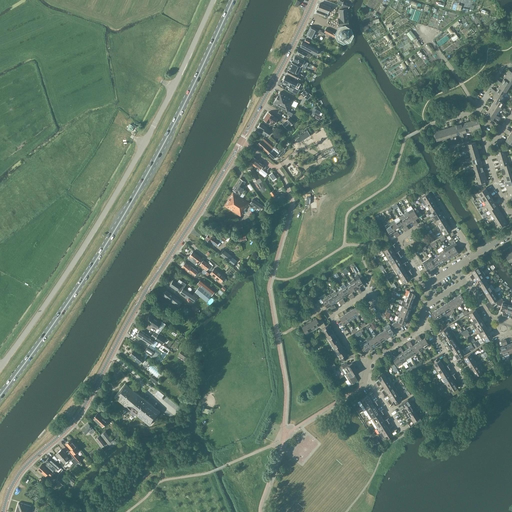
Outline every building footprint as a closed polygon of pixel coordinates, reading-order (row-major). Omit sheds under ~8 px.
[(318,10),(328,14),(330,7),(320,3),(318,10)] [(347,9),(339,10),(340,19),(338,19),(339,27),(349,26),(348,18),(347,9)] [(311,26),(306,36),(312,39),(316,32),(323,35),(324,33),(311,26)] [(341,30),(341,29),(340,30),(339,33),(338,33),(338,34),(339,34),(340,37),(340,38),(343,39),(343,40),(344,40),(347,38),(347,39),(348,38),(350,35),(350,34),(349,31),(348,30),(345,29),(345,28),(344,28),(344,29),(341,30)] [(335,38),(337,34),(326,29),(324,32),(335,38)] [(415,37),(411,31),(406,34),(411,41),(415,37)] [(316,55),(320,57),(322,52),(319,50),(303,42),(300,47),(316,55)] [(297,54),(303,58),(304,55),(309,58),(310,55),(299,49),(297,54)] [(296,56),(293,61),(298,63),(297,64),(301,66),(305,68),(306,68),(305,68),(308,63),(304,61),(296,56)] [(288,70),(286,74),(287,74),(288,74),(293,77),(294,77),(294,78),(295,76),(298,78),(299,76),(297,75),(298,73),(301,67),(291,63),(289,68),(289,69),(289,68),(290,69),(289,71),(288,70)] [(503,79),(511,84),(511,82),(511,78),(506,75),(503,79)] [(296,94),(300,90),(298,89),(300,84),(291,79),(285,76),(282,82),(287,84),(287,86),(291,88),(291,86),(295,88),(293,93),(296,94)] [(503,79),(501,82),(501,84),(508,88),(511,84),(503,79)] [(501,84),(500,85),(498,88),(506,93),(508,88),(501,84)] [(496,91),(495,92),(503,97),(506,93),(498,88),(496,91)] [(305,89),(300,94),(304,97),(308,93),(305,89)] [(276,98),(291,106),(294,100),(280,92),(278,96),(277,96),(276,98)] [(493,97),(496,99),(496,98),(500,101),(503,97),(495,92),(495,93),(493,97)] [(291,106),(276,98),(275,100),(276,100),(273,105),(288,112),(291,106)] [(496,98),(496,99),(493,103),(501,108),(501,107),(501,106),(503,103),(500,101),(496,98)] [(490,107),(498,112),(500,109),(501,108),(493,103),(490,107)] [(498,112),(490,107),(488,111),(495,116),(496,115),(498,112)] [(274,116),(268,112),(263,120),(269,123),(271,120),(275,123),(278,119),(274,116)] [(487,112),(485,116),(492,121),(494,117),(495,116),(487,112)] [(289,117),(286,120),(290,126),(294,122),(289,117)] [(478,119),(471,121),(473,130),(480,128),(478,119)] [(291,126),(290,126),(286,121),(282,124),(287,129),(291,126)] [(463,124),(466,132),(473,130),(471,121),(463,124)] [(260,123),(257,128),(258,128),(263,132),(262,133),(266,136),(268,134),(270,130),(268,129),(260,124),(260,123)] [(299,138),(298,141),(299,143),(310,135),(307,131),(300,136),(299,138)] [(263,139),(258,145),(268,154),(274,159),(276,156),(277,156),(276,155),(279,153),(278,152),(263,139)] [(496,153),(498,160),(506,157),(504,150),(496,153)] [(247,163),(251,165),(252,163),(260,169),(263,165),(255,159),(252,156),(247,163)] [(498,160),(500,167),(509,165),(506,157),(498,160)] [(248,171),(254,181),(255,180),(257,184),(258,184),(263,193),(266,191),(259,178),(258,178),(253,168),(248,171)] [(277,178),(272,172),(268,175),(271,178),(273,181),(274,180),(277,178)] [(487,181),(485,176),(477,179),(478,183),(475,185),(476,189),(486,186),(485,182),(487,181)] [(240,179),(233,190),(234,191),(233,193),(233,192),(224,206),(240,216),(243,212),(243,213),(250,203),(239,196),(241,193),(245,187),(243,185),(245,182),(240,179)] [(480,196),(481,197),(488,193),(486,188),(478,193),(480,196)] [(422,197),(425,202),(431,198),(428,193),(422,197)] [(482,198),(484,202),(491,197),(488,193),(481,197),(482,198)] [(486,205),(486,206),(494,201),(491,197),(484,202),(486,205)] [(425,202),(428,207),(434,202),(431,198),(425,202)] [(264,207),(254,200),(251,204),(262,211),(264,207)] [(486,208),(488,211),(489,210),(496,205),(494,201),(486,206),(487,207),(486,208)] [(428,207),(431,211),(437,207),(434,202),(428,207)] [(491,213),(492,215),(499,210),(496,205),(489,210),(491,213)] [(432,213),(433,216),(440,212),(437,207),(431,211),(429,212),(430,214),(432,213)] [(492,216),(494,219),(502,214),(499,210),(492,215),(492,216)] [(408,211),(403,214),(409,223),(413,220),(409,214),(408,211)] [(414,211),(409,214),(413,220),(414,222),(416,225),(418,224),(415,219),(418,217),(414,211)] [(432,217),(435,221),(443,216),(440,212),(433,216),(432,217)] [(403,214),(398,217),(407,231),(409,229),(406,225),(409,223),(403,214)] [(494,219),(497,223),(505,218),(502,214),(494,219)] [(435,221),(438,226),(446,221),(443,216),(435,221)] [(398,217),(394,220),(399,229),(402,227),(405,232),(407,231),(398,217)] [(507,223),(505,218),(497,223),(500,228),(503,226),(506,224),(507,223)] [(394,220),(389,223),(398,236),(400,235),(397,231),(399,229),(394,220)] [(438,226),(440,230),(448,225),(446,221),(438,226)] [(398,236),(389,223),(385,226),(384,225),(381,227),(385,232),(387,230),(390,235),(393,233),(396,238),(398,236)] [(448,225),(440,230),(443,235),(445,234),(451,230),(448,225)] [(205,239),(210,243),(215,237),(210,233),(205,239)] [(455,242),(448,247),(453,256),(455,255),(456,256),(459,254),(455,248),(458,247),(455,242)] [(382,252),(385,256),(393,251),(392,248),(396,246),(395,244),(390,247),(390,246),(384,250),(384,251),(382,252)] [(448,247),(443,250),(449,259),(453,256),(448,247)] [(232,256),(223,250),(220,254),(229,260),(232,256)] [(439,253),(440,255),(444,261),(449,259),(443,250),(439,253)] [(385,256),(388,261),(401,253),(400,251),(395,254),(393,251),(385,256)] [(199,257),(193,252),(189,257),(198,264),(202,259),(199,257)] [(388,261),(391,265),(399,260),(397,258),(402,255),(401,253),(388,261)] [(440,255),(436,258),(440,264),(440,266),(443,264),(442,263),(444,261),(440,255)] [(431,256),(429,258),(430,259),(435,267),(440,264),(436,258),(433,259),(431,256)] [(435,267),(430,259),(429,258),(422,263),(424,266),(427,265),(430,269),(430,270),(435,267)] [(210,266),(203,260),(200,265),(207,271),(210,266)] [(391,265),(394,270),(402,265),(399,260),(391,265)] [(397,275),(398,274),(405,270),(403,267),(408,264),(406,262),(402,265),(394,270),(397,275)] [(182,267),(187,272),(188,271),(194,275),(198,271),(191,266),(191,267),(186,263),(182,267)] [(474,276),(482,271),(479,266),(478,267),(471,271),(474,276)] [(214,269),(210,274),(221,283),(222,281),(225,277),(214,269)] [(398,274),(401,278),(412,271),(411,269),(406,272),(405,270),(398,274)] [(412,271),(401,278),(400,279),(402,284),(404,283),(411,279),(409,276),(413,273),(412,271)] [(477,281),(483,277),(485,276),(482,271),(474,276),(477,281)] [(353,278),(354,280),(359,288),(364,285),(363,284),(366,282),(361,274),(353,278)] [(480,285),(486,281),(483,277),(477,281),(480,285)] [(173,280),(169,286),(177,291),(178,290),(181,292),(180,293),(193,302),(196,297),(197,297),(199,294),(207,301),(211,296),(203,289),(199,286),(193,295),(183,288),(184,288),(186,284),(182,282),(180,285),(173,281),(173,280)] [(200,280),(197,284),(199,286),(203,289),(211,296),(212,295),(214,292),(200,280)] [(349,282),(350,284),(354,290),(357,295),(359,294),(356,289),(359,288),(354,280),(349,282)] [(481,287),(483,290),(489,286),(491,285),(488,280),(486,281),(480,285),(478,286),(475,288),(476,290),(481,287)] [(350,284),(346,287),(352,298),(354,297),(352,292),(354,290),(350,284)] [(483,290),(486,294),(492,290),(489,286),(483,290)] [(346,287),(341,290),(345,296),(348,294),(351,299),(352,298),(346,287)] [(405,296),(406,296),(415,299),(415,297),(417,298),(418,294),(415,294),(417,290),(411,288),(410,291),(407,290),(405,296)] [(484,295),(481,297),(482,299),(485,297),(486,297),(487,297),(489,299),(497,294),(494,289),(492,290),(486,294),(484,295)] [(341,290),(337,293),(343,304),(345,302),(342,298),(345,296),(341,290)] [(173,295),(172,296),(166,291),(163,296),(178,307),(182,302),(173,295)] [(331,294),(332,295),(336,302),(339,300),(342,305),(343,304),(337,293),(336,291),(331,294)] [(486,304),(488,309),(493,306),(492,303),(496,301),(498,304),(498,305),(502,299),(499,298),(497,294),(489,299),(490,301),(489,302),(489,304),(487,303),(486,304)] [(332,295),(328,298),(327,298),(331,305),(336,302),(332,295)] [(461,295),(456,298),(460,304),(465,301),(461,295)] [(327,298),(328,298),(326,296),(321,299),(323,301),(327,308),(330,306),(332,310),(334,309),(332,306),(331,305),(327,298)] [(415,299),(406,296),(404,301),(414,305),(415,302),(414,301),(415,299)] [(456,298),(451,300),(455,307),(456,308),(461,306),(460,304),(456,298)] [(503,301),(502,299),(498,305),(501,306),(500,310),(503,311),(502,312),(503,313),(502,316),(504,317),(508,303),(503,301)] [(451,300),(447,303),(452,312),(454,311),(453,309),(455,307),(451,300)] [(404,301),(403,301),(401,306),(402,306),(411,309),(411,307),(413,308),(414,305),(404,301)] [(447,303),(442,306),(446,313),(448,315),(452,312),(447,303)] [(353,309),(357,316),(362,313),(358,306),(353,309)] [(402,306),(400,311),(409,314),(411,309),(402,306)] [(442,306),(438,309),(442,316),(446,313),(442,306)] [(357,316),(353,309),(349,312),(353,319),(355,317),(356,319),(358,317),(357,316)] [(442,316),(438,309),(433,312),(433,313),(431,314),(436,323),(443,318),(442,316)] [(470,316),(472,318),(478,314),(475,310),(466,315),(468,317),(470,316)] [(400,311),(398,316),(407,319),(409,314),(400,311)] [(349,312),(344,315),(348,321),(353,319),(349,312)] [(471,323),(472,324),(481,319),(478,314),(472,318),(473,321),(471,323)] [(146,321),(158,329),(162,323),(150,315),(146,321)] [(348,321),(344,315),(339,318),(343,324),(348,321)] [(407,319),(398,316),(396,321),(392,324),(395,330),(404,325),(403,324),(405,325),(407,319)] [(322,328),(326,326),(322,320),(318,322),(316,318),(311,321),(315,328),(320,325),(322,328)] [(475,329),(477,328),(484,324),(481,319),(472,324),(475,329)] [(311,331),(315,328),(311,321),(307,324),(311,331)] [(440,332),(443,336),(449,332),(451,331),(449,329),(455,326),(453,323),(440,332)] [(306,334),(311,331),(307,324),(302,327),(306,334)] [(325,333),(331,329),(328,324),(326,326),(322,328),(325,333)] [(478,333),(480,332),(487,328),(484,324),(477,328),(475,329),(478,333)] [(390,327),(385,330),(390,336),(391,335),(392,336),(393,336),(395,335),(394,333),(390,327)] [(478,333),(481,338),(483,337),(490,333),(487,328),(480,332),(478,333)] [(325,333),(328,338),(334,334),(331,329),(325,333)] [(140,330),(136,336),(151,345),(153,343),(155,340),(140,330)] [(385,330),(381,333),(385,339),(390,336),(385,330)] [(443,336),(446,341),(452,337),(449,332),(443,336)] [(381,333),(376,336),(380,342),(385,339),(381,333)] [(490,333),(483,337),(481,338),(484,343),(493,337),(490,333)] [(328,338),(331,342),(337,338),(334,334),(328,338)] [(165,340),(158,335),(155,339),(162,344),(165,340)] [(376,336),(372,339),(377,346),(379,345),(379,344),(379,343),(380,342),(376,336)] [(419,336),(417,337),(425,349),(430,347),(429,345),(425,338),(422,340),(419,336)] [(418,343),(415,344),(420,351),(421,352),(425,349),(417,337),(415,338),(418,343)] [(446,341),(449,346),(455,342),(452,337),(446,341)] [(331,342),(333,347),(340,343),(337,338),(331,342)] [(372,339),(367,341),(371,348),(373,347),(374,348),(377,346),(372,339)] [(371,348),(367,341),(366,340),(362,342),(361,341),(359,340),(357,342),(360,346),(362,345),(366,351),(371,348)] [(509,354),(504,340),(502,341),(503,344),(502,345),(503,347),(500,348),(501,350),(499,351),(501,359),(504,357),(504,356),(509,354)] [(408,343),(415,354),(420,351),(415,344),(413,346),(410,341),(408,343)] [(449,346),(451,350),(458,346),(455,342),(449,346)] [(333,347),(336,351),(343,347),(340,343),(333,347)] [(416,355),(415,354),(408,343),(406,344),(409,348),(406,350),(411,358),(416,355)] [(451,350),(454,355),(461,351),(458,346),(451,350)] [(148,347),(144,352),(145,352),(148,355),(151,356),(155,359),(159,354),(148,347)] [(336,351),(339,356),(346,352),(343,347),(336,351)] [(401,347),(399,348),(407,361),(411,358),(406,350),(404,352),(401,347)] [(400,354),(397,356),(401,362),(402,364),(407,361),(402,353),(399,348),(397,349),(400,354)] [(130,355),(140,363),(144,357),(134,349),(130,355)] [(179,354),(187,360),(190,356),(182,350),(179,354)] [(461,351),(454,355),(457,360),(464,356),(464,355),(465,354),(462,350),(461,351)] [(339,356),(342,361),(349,357),(346,352),(339,356)] [(465,363),(467,362),(473,358),(475,357),(472,353),(470,354),(464,358),(465,359),(464,360),(465,363)] [(401,362),(397,356),(392,359),(396,365),(401,362)] [(467,362),(470,367),(476,363),(473,358),(467,362)] [(433,364),(436,369),(443,365),(440,360),(438,361),(435,363),(433,364)] [(470,367),(472,372),(480,367),(481,366),(479,361),(476,363),(470,367)] [(345,374),(347,373),(355,368),(355,367),(355,366),(354,364),(353,364),(352,363),(348,366),(347,364),(349,363),(348,362),(340,367),(345,374)] [(436,369),(433,371),(436,375),(439,373),(447,368),(450,366),(449,365),(445,367),(443,365),(436,369)] [(480,367),(472,372),(475,376),(483,371),(480,367)] [(355,368),(347,373),(345,374),(351,385),(358,381),(354,376),(358,373),(358,372),(358,371),(357,369),(356,369),(355,368)] [(447,368),(439,373),(442,378),(449,374),(447,372),(448,370),(447,368)] [(379,383),(381,382),(387,378),(384,373),(378,377),(379,380),(375,383),(376,385),(379,383)] [(442,378),(445,382),(451,378),(453,377),(456,376),(455,374),(450,377),(449,374),(442,378)] [(151,377),(148,381),(155,386),(158,382),(151,377)] [(381,382),(383,387),(391,381),(389,377),(387,378),(381,382)] [(443,383),(446,388),(454,383),(451,378),(445,382),(443,383)] [(380,392),(382,394),(394,386),(391,381),(383,387),(385,389),(380,392)] [(454,383),(446,388),(449,393),(451,392),(452,394),(456,392),(455,389),(457,388),(454,383)] [(124,405),(126,406),(136,415),(137,416),(149,425),(160,412),(142,397),(140,396),(125,384),(114,397),(124,405)] [(387,393),(389,396),(396,392),(397,391),(394,386),(382,394),(383,396),(387,393)] [(389,396),(392,400),(398,396),(396,392),(389,396)] [(360,400),(363,405),(371,400),(368,395),(361,399),(360,400)] [(398,396),(392,400),(387,403),(389,405),(393,402),(395,405),(401,401),(398,396)] [(402,403),(405,408),(411,404),(408,399),(402,403)] [(363,405),(366,410),(378,402),(377,400),(373,403),(371,400),(363,405)] [(366,410),(369,414),(377,409),(375,407),(379,404),(378,402),(366,410)] [(406,410),(407,413),(415,408),(413,403),(411,404),(405,408),(403,409),(404,411),(405,411),(406,410)] [(407,413),(410,417),(418,412),(415,408),(407,413)] [(369,414),(371,419),(379,414),(377,409),(369,414)] [(418,412),(410,417),(406,420),(407,422),(411,419),(413,422),(414,422),(415,424),(421,421),(419,418),(420,418),(421,417),(418,412)] [(371,419),(374,424),(382,418),(381,416),(382,416),(382,415),(381,413),(379,414),(371,419)] [(94,417),(93,418),(96,421),(99,424),(102,427),(107,422),(102,417),(102,418),(97,414),(96,415),(95,415),(95,416),(94,417)] [(377,428),(379,427),(390,420),(389,418),(384,421),(382,418),(374,424),(377,428)] [(379,427),(382,432),(388,428),(386,425),(391,422),(390,420),(379,427)] [(91,434),(95,431),(88,423),(81,429),(86,434),(89,432),(91,434)] [(388,428),(382,432),(385,436),(391,432),(388,428)] [(105,430),(100,434),(108,443),(113,439),(105,430)] [(116,430),(110,435),(114,439),(116,442),(121,437),(116,430)] [(99,435),(95,439),(105,451),(110,447),(99,435)] [(74,454),(72,455),(78,462),(81,460),(75,453),(78,450),(70,440),(68,442),(66,443),(66,444),(74,454)] [(69,458),(75,466),(78,463),(69,452),(66,455),(62,450),(56,454),(64,463),(69,458)] [(48,464),(46,466),(52,471),(54,469),(56,471),(60,467),(49,458),(45,462),(48,464)] [(48,474),(51,477),(53,475),(42,465),(38,469),(46,476),(48,474)] [(64,483),(59,478),(56,481),(61,486),(64,483)] [(15,511),(30,511),(31,510),(30,510),(31,506),(19,503),(15,511)]
